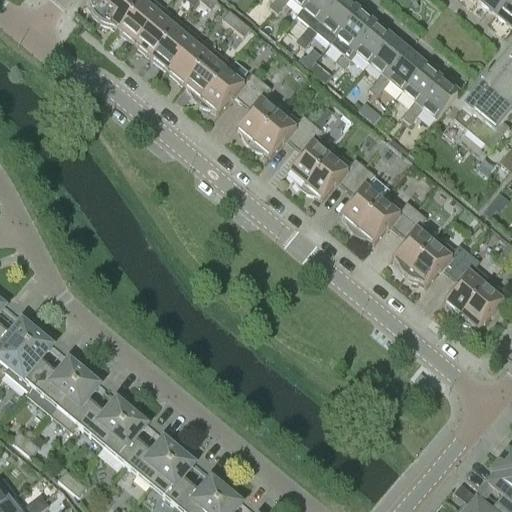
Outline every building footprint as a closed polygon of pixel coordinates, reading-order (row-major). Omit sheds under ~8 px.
[(85,9),(89,15),(90,17),(91,20),(93,22),(96,25),(97,26),(118,0),(89,0),(83,8),(85,9)] [(118,0),(97,26),(98,27),(100,28),(103,30),(106,31),(109,31),(115,35),(117,36),(146,0),(118,0)] [(133,50),(163,14),(146,0),(117,36),(133,50)] [(209,0),(202,0),(198,5),(209,14),(216,6),(209,0)] [(277,0),(274,4),(283,11),(289,3),(285,0),(277,0)] [(301,13),(312,0),(285,0),(289,3),(301,13)] [(337,0),(312,0),(301,13),(295,21),(307,31),(316,38),(322,31),(318,27),(339,1),(337,0)] [(481,0),(477,5),(494,18),(509,0),(481,0)] [(511,0),(509,0),(494,18),(511,33),(511,31),(511,0)] [(328,49),(356,15),(339,1),(318,27),(322,31),(316,38),(328,49)] [(283,11),(274,4),(268,12),(276,19),(283,11)] [(163,14),(133,50),(150,63),(180,27),(163,14)] [(232,33),(239,24),(228,15),(221,24),(232,33)] [(356,15),(328,49),(341,59),(349,66),(355,58),(351,55),(373,29),(356,15)] [(239,24),(232,33),(242,41),(249,33),(239,24)] [(166,77),(196,41),(180,27),(150,63),(166,77)] [(368,69),(389,43),(373,29),(351,55),(355,58),(368,69)] [(316,38),(307,31),(301,39),(309,46),(316,38)] [(196,41),(166,77),(183,91),(213,55),(196,41)] [(389,43),(368,69),(380,79),(374,87),(382,94),(388,86),(384,83),(406,57),(389,43)] [(184,92),(189,98),(190,100),(191,103),(193,105),(195,108),(197,109),(230,69),(213,55),(183,91),(184,92)] [(511,58),(509,56),(494,74),(511,89),(511,58)] [(401,96),(422,71),(406,57),(384,83),(388,86),(401,96)] [(349,66),(341,59),(334,67),(342,74),(349,66)] [(197,109),(198,110),(200,111),(202,113),(205,114),(208,114),(215,118),(217,119),(232,101),(241,108),(260,86),(250,77),(246,82),(230,69),(197,109)] [(422,71),(401,96),(413,107),(407,114),(415,121),(422,114),(417,110),(439,84),(422,71)] [(511,114),(511,89),(494,74),(478,93),(509,118),(511,114)] [(456,99),(439,84),(417,110),(422,114),(435,125),(456,99)] [(247,151),(248,152),(282,112),(265,99),(270,94),(260,86),(241,108),(250,115),(234,134),(236,136),(241,141),(241,143),(243,146),(245,149),(247,151)] [(382,94),(374,87),(367,94),(376,101),(382,94)] [(509,118),(478,93),(460,114),(470,122),(472,119),(475,122),(465,134),(489,155),(508,132),(502,127),(509,118)] [(248,152),(250,153),(252,155),(254,156),(257,157),(260,158),(267,161),(269,163),(284,144),(293,151),(312,129),(302,121),(298,126),(282,112),(248,152)] [(415,121),(407,114),(400,122),(409,129),(415,121)] [(299,194),(300,195),(333,155),(317,142),(321,137),(312,129),(293,151),(302,159),(286,177),(288,179),(293,184),(293,187),(295,189),(297,192),(299,194)] [(300,195),(302,196),(304,198),(306,199),(309,200),(312,201),(319,204),(321,206),(336,187),(345,195),(364,172),(354,164),(350,169),(333,155),(300,195)] [(340,222),(345,228),(345,230),(347,233),(349,235),(351,237),(352,239),(385,199),(385,198),(388,195),(372,182),(373,180),(364,172),(345,195),(354,202),(338,220),(340,222)] [(388,231),(397,238),(415,215),(406,207),(402,212),(385,199),(352,239),(356,241),(358,243),(361,244),(364,244),(371,248),(373,249),(388,231)] [(403,281),(404,282),(437,242),(421,228),(425,223),(415,215),(397,238),(405,245),(390,264),(392,265),(397,271),(397,273),(399,276),(401,278),(403,281)] [(440,274),(449,281),(467,259),(458,250),(454,255),(437,242),(404,282),(407,284),(410,286),(413,287),(416,287),(422,291),(425,292),(440,274)] [(499,259),(511,269),(511,252),(508,248),(499,259)] [(444,309),(448,314),(449,317),(451,319),(453,322),(456,325),(489,285),(473,272),(477,267),(467,259),(449,281),(457,288),(442,307),(444,309)] [(456,325),(457,326),(459,328),(462,329),(465,330),(468,331),(474,334),(476,336),(506,300),(489,285),(456,325)] [(34,341),(20,329),(10,341),(0,333),(0,367),(7,373),(34,341)] [(31,393),(47,373),(38,365),(48,352),(34,341),(7,373),(31,393)] [(54,413),(81,380),(67,368),(57,381),(47,373),(31,393),(54,413)] [(78,432),(95,412),(85,404),(95,392),(81,380),(54,413),(47,421),(71,441),(78,432)] [(102,452),(129,420),(115,408),(104,420),(95,412),(78,432),(102,452)] [(129,420),(102,452),(125,472),(142,452),(132,444),(143,431),(129,420)] [(20,454),(28,445),(17,436),(9,446),(20,454)] [(28,445),(20,454),(30,463),(38,453),(28,445)] [(149,492),(176,459),(162,447),(152,460),(142,452),(125,472),(149,492)] [(507,456),(498,466),(511,477),(511,458),(511,460),(507,456)] [(173,511),(189,491),(180,483),(190,471),(176,459),(149,492),(173,511)] [(511,511),(511,477),(498,466),(490,476),(494,480),(487,489),(501,500),(495,507),(498,509),(500,511),(511,511)] [(67,494),(75,484),(65,476),(57,485),(67,494)] [(75,484),(67,494),(77,502),(85,493),(75,484)] [(189,491),(173,511),(172,511),(212,511),(223,499),(209,487),(199,499),(189,491)] [(235,511),(237,510),(223,499),(212,511),(235,511)] [(23,511),(34,511),(43,505),(39,500),(23,511)] [(21,511),(14,502),(8,507),(12,511),(21,511)] [(500,511),(498,509),(495,507),(490,511),(486,511),(475,502),(468,511),(464,508),(460,511),(500,511)]
